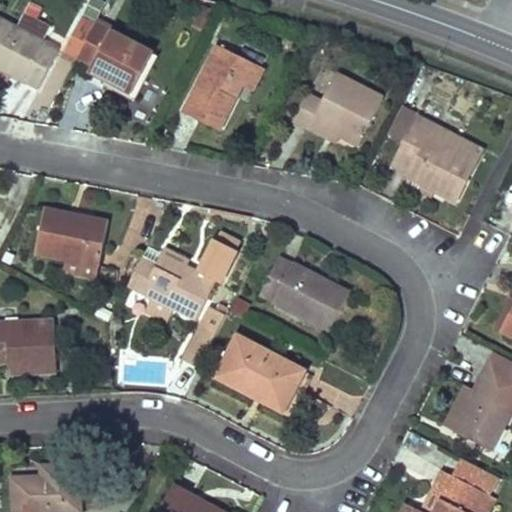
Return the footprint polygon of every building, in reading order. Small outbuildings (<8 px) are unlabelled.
[(81,17),(76,28),(89,35),(95,24),(81,17)] [(0,19),(0,68),(1,69),(11,74),(39,88),(59,50),(43,42),(26,33),(0,19)] [(95,23),(95,24),(89,35),(79,56),(77,58),(93,66),(106,72),(103,78),(132,93),(153,53),(95,23)] [(30,25),(26,33),(43,42),(47,34),(30,25)] [(76,28),(65,49),(79,56),(89,35),(76,28)] [(201,78),(184,113),(218,130),(241,85),(252,63),(217,46),(208,64),(213,67),(207,80),(201,78)] [(261,68),(252,63),(241,85),(250,90),(261,68)] [(208,64),(201,78),(207,80),(213,67),(208,64)] [(93,66),(90,71),(103,78),(106,72),(93,66)] [(11,74),(1,69),(0,71),(0,75),(8,79),(11,74)] [(306,94),(293,121),(309,129),(312,122),(339,136),(359,146),(383,97),(336,74),(322,102),(306,94)] [(403,105),(394,122),(406,128),(415,111),(403,105)] [(412,171),(409,176),(425,185),(434,189),(456,200),(482,149),(436,125),(434,130),(417,121),(396,163),(412,171)] [(312,122),(309,129),(335,142),(339,136),(312,122)] [(394,122),(388,133),(400,139),(406,128),(394,122)] [(425,185),(422,190),(431,194),(434,189),(425,185)] [(45,208),(36,254),(67,260),(64,272),(97,279),(109,220),(93,217),(92,222),(70,217),(70,214),(45,208)] [(142,258),(128,286),(156,299),(170,307),(196,320),(216,281),(220,284),(237,251),(216,240),(197,277),(185,271),(187,267),(162,254),(156,265),(142,258)] [(165,249),(162,254),(187,267),(190,261),(165,249)] [(279,256),(259,295),(330,331),(349,293),(279,256)] [(511,298),(497,327),(504,331),(511,314),(511,298)] [(156,299),(149,312),(163,320),(170,307),(156,299)] [(199,368),(226,315),(209,306),(182,360),(199,368)] [(0,324),(0,361),(8,361),(8,373),(57,370),(54,321),(0,324)] [(238,336),(216,377),(253,397),(256,390),(286,406),(304,371),(238,336)] [(511,360),(494,352),(487,366),(511,378),(511,360)] [(454,430),(453,431),(492,451),(511,411),(511,378),(487,366),(474,392),(454,430)] [(445,425),(454,430),(474,392),(465,387),(445,425)] [(256,390),(253,397),(283,412),(286,406),(256,390)] [(421,511),(411,507),(408,511),(488,511),(490,511),(484,508),(490,496),(499,478),(462,458),(452,476),(442,471),(435,483),(437,485),(422,511),(421,511)] [(13,478),(14,511),(67,511),(80,511),(78,465),(42,467),(43,477),(13,478)] [(173,485),(157,511),(225,511),(217,507),(214,511),(194,500),(196,497),(173,485)] [(490,496),(484,508),(490,511),(496,499),(490,496)] [(395,498),(387,511),(408,511),(411,507),(395,498)]
